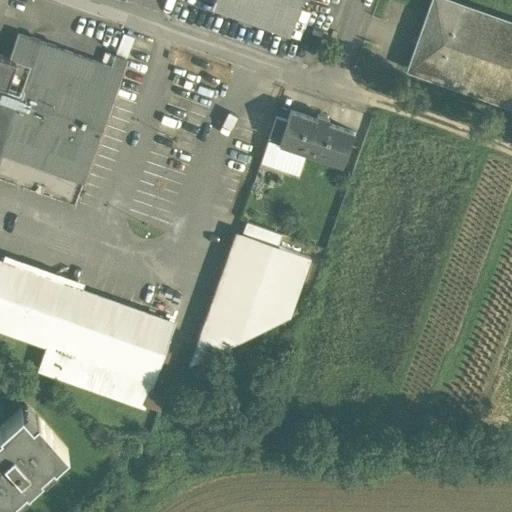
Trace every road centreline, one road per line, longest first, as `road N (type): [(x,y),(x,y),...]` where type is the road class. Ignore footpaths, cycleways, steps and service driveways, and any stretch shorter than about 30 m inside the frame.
road 1 (residential): [(80,0),(324,84),(355,0)]
road 2 (track): [(324,84),(511,142)]
